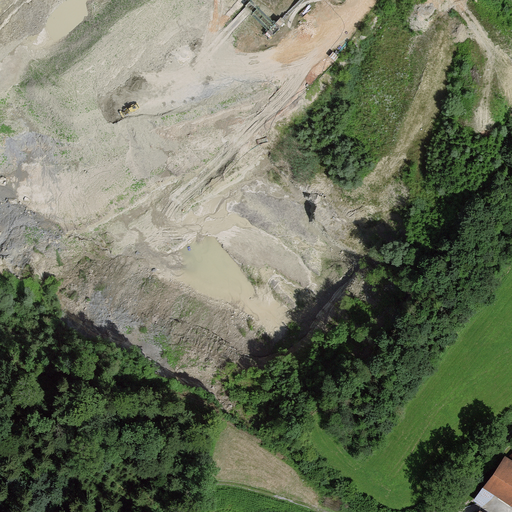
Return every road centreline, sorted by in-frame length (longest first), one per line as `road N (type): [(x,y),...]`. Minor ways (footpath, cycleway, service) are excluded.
road 1 (track): [(166,511),(211,482),(329,511)]
road 2 (track): [(369,0),(290,97)]
road 3 (track): [(453,0),(478,49),(470,118)]
